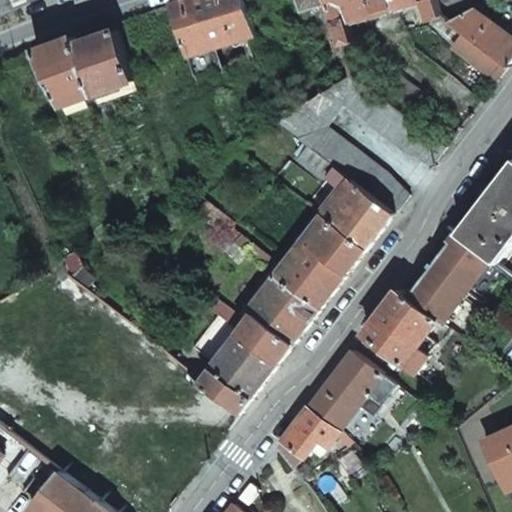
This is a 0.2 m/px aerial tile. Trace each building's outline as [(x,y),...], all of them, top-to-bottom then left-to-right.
[(216,46),(258,34),(247,0),(180,0),(174,2),(189,54),(216,46)] [(335,2),(333,0),(301,0),(305,11),(326,5),(335,2)] [(350,19),(398,6),(396,0),(333,0),(335,2),(346,43),(357,40),(350,19)] [(396,0),(398,6),(419,0),(428,0),(433,17),(430,19),(432,23),(446,40),(459,30),(448,22),(445,20),(442,7),(439,0),(396,0)] [(445,20),(448,22),(471,10),(468,0),(459,0),(442,7),(445,20)] [(335,2),(326,5),(329,15),(326,16),(336,50),(339,52),(348,49),(346,43),(335,2)] [(448,22),(459,30),(467,36),(509,67),(511,63),(511,35),(475,8),(471,10),(448,22)] [(86,98),(138,79),(118,22),(37,51),(37,52),(64,106),(86,98)] [(509,67),(467,36),(452,47),(499,81),(509,67)] [(216,46),(189,54),(191,63),(194,74),(221,66),(216,46)] [(310,145),(397,213),(405,203),(412,194),(391,172),(329,125),(348,102),(408,150),(435,164),(449,146),(407,113),(384,96),(354,73),(281,119),(278,120),(279,121),(310,145)] [(384,96),(407,113),(423,91),(401,74),(384,96)] [(68,114),(89,107),(86,98),(64,106),(68,114)] [(237,151),(235,144),(221,148),(225,160),(237,151)] [(326,215),(370,249),(397,213),(310,145),(301,156),(345,190),(326,215)] [(228,173),(248,159),(240,149),(237,151),(225,160),(221,163),(228,173)] [(511,166),(461,234),(495,260),(511,273),(511,166)] [(280,275),(324,308),(370,249),(326,215),(318,209),(313,215),(321,221),(285,267),(265,252),(259,260),(279,276),(280,275)] [(234,228),(227,236),(243,248),(259,260),(265,252),(234,228)] [(461,234),(412,297),(443,320),(447,323),(495,260),(461,234)] [(282,363),(319,314),(324,308),(280,275),(279,276),(252,310),(256,313),(249,322),(201,286),(195,294),(242,331),(282,363)] [(441,344),(453,328),(451,326),(447,323),(443,320),(412,297),(403,289),(369,333),(419,372),(432,355),(421,346),(427,339),(432,344),(436,339),(441,344)] [(282,363),(242,331),(215,365),(255,397),(282,363)] [(371,392),(387,373),(357,349),(312,407),(343,429),(363,404),(377,414),(386,404),(371,392)] [(255,397),(215,365),(204,380),(203,381),(208,385),(243,413),(254,399),(255,397)] [(356,441),(343,429),(312,407),(282,446),(296,466),(315,444),(321,437),(326,441),(331,445),(339,434),(350,445),(356,441)] [(511,429),(487,441),(506,482),(511,479),(511,429)] [(315,444),(321,448),(326,441),(321,437),(315,444)] [(116,511),(90,491),(63,470),(33,508),(37,511),(116,511)] [(250,511),(237,502),(228,511),(250,511)]
